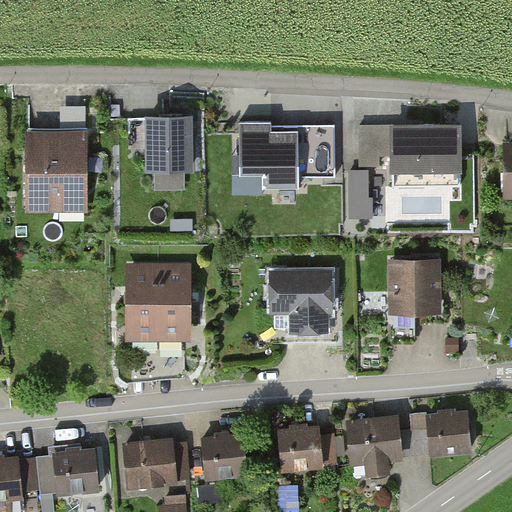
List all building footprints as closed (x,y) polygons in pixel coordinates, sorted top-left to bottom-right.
[(186,117),(142,119),(143,167),(187,166),(186,117)] [(306,121),(240,121),(240,187),(306,187),(306,121)] [(462,122),(386,122),(386,123),(385,170),(385,172),(394,172),(394,187),(461,188),(462,122)] [(386,123),(361,123),(360,170),(385,170),(386,123)] [(26,214),(90,213),(87,130),(24,132),(26,214)] [(374,171),(353,171),(352,219),(373,219),(374,171)] [(445,257),(388,258),(389,316),(446,315),(445,257)] [(121,341),(156,342),(156,263),(121,263),(121,341)] [(156,263),(156,342),(191,342),(191,263),(156,263)] [(337,267),(268,268),(268,316),(289,315),(289,336),(325,335),(325,316),(338,316),(337,267)] [(471,412),(425,416),(426,429),(428,448),(429,457),(474,453),(471,412)] [(398,419),(347,423),(350,466),(365,464),(366,475),(388,474),(387,462),(402,461),(401,450),(399,431),(398,419)] [(322,427),(276,431),(279,475),(325,471),(325,461),(322,436),(322,427)] [(426,429),(399,431),(401,450),(428,448),(426,429)] [(322,436),(325,461),(341,459),(339,434),(322,436)] [(245,436),(200,440),(203,483),(248,480),(245,436)] [(173,440),(122,444),(126,491),(176,487),(176,482),(173,445),(173,440)] [(173,445),(176,482),(193,481),(190,443),(173,445)] [(96,451),(52,455),(52,458),(55,493),(55,497),(99,494),(96,451)] [(52,458),(40,459),(42,494),(55,493),(52,458)] [(21,460),(0,460),(0,511),(11,511),(11,503),(23,502),(23,492),(21,464),(21,460)] [(37,463),(21,464),(23,492),(39,491),(37,463)] [(191,511),(191,497),(169,497),(169,511),(191,511)]
